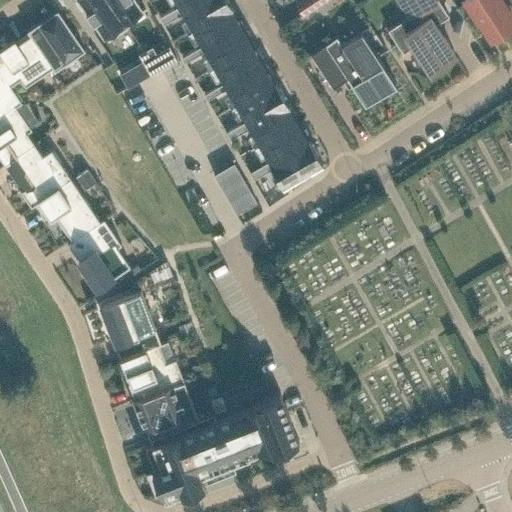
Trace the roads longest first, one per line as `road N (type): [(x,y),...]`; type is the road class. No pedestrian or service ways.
road 1 (residential): [(338,454),(240,253),(252,232),(351,170)]
road 2 (residential): [(0,204),(71,309),(127,489),(156,511)]
road 3 (residential): [(251,0),(351,170)]
road 4 (residential): [(351,170),(511,67)]
road 5 (residential): [(185,511),(338,454)]
road 6 (tertiary): [(355,498),(477,451)]
